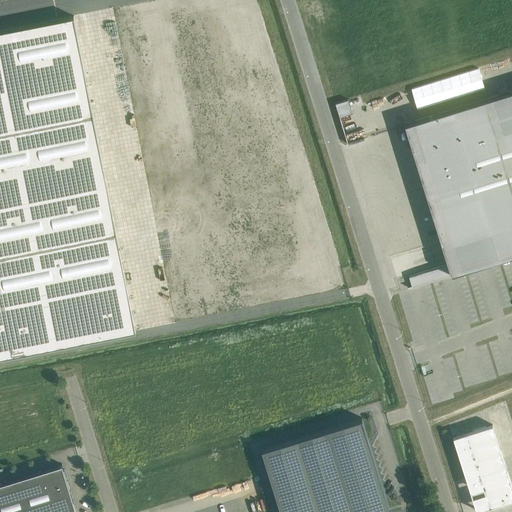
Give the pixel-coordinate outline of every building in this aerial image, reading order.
[(0,356),(136,330),(89,93),(84,70),(74,15),(0,29),(0,356)] [(407,122),(404,123),(428,200),(448,264),(409,276),(412,285),(407,286),(407,287),(493,260),(511,253),(511,90),(448,110),(440,113),(407,123),(407,122)] [(340,116),(353,112),(348,98),(335,103),(340,116)] [(280,511),(390,511),(362,417),(261,448),(280,511)] [(511,486),(492,424),(453,436),(469,486),(481,482),(489,506),(511,498),(511,486)] [(76,511),(62,464),(0,482),(0,511),(76,511)]
